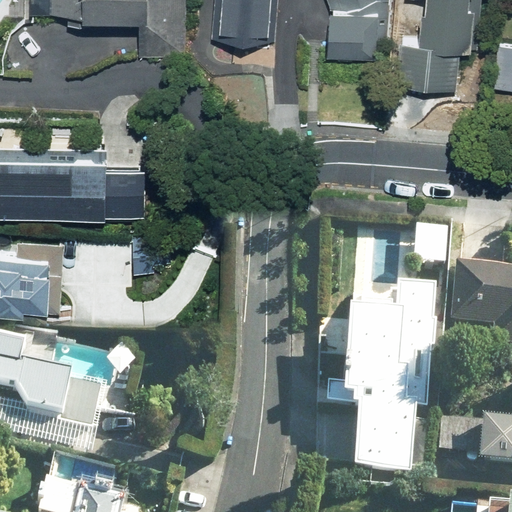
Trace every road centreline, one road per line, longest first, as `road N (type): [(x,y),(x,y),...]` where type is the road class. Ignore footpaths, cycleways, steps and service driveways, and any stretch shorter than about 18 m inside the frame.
road 1 (residential): [(245,511),(265,399),(270,207),(283,180),(325,159),(511,174)]
road 2 (unknown): [(270,207),(190,81),(149,72),(0,74)]
